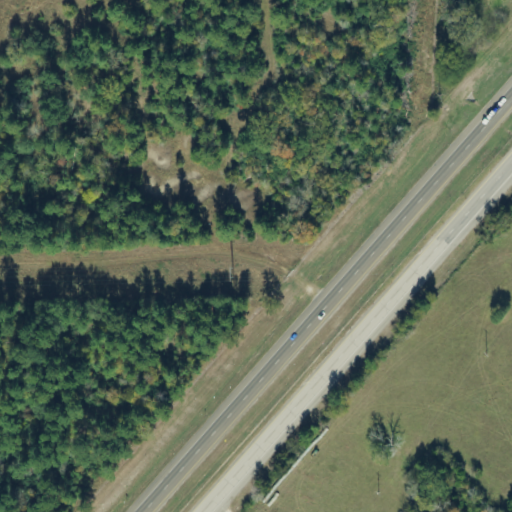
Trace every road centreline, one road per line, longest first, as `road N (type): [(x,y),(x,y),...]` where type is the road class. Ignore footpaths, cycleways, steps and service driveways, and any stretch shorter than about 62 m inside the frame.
road 1 (trunk): [(511,94),(137,511)]
road 2 (trunk): [(197,511),(511,163)]
road 3 (track): [(324,304),(267,254),(241,250),(0,263)]
